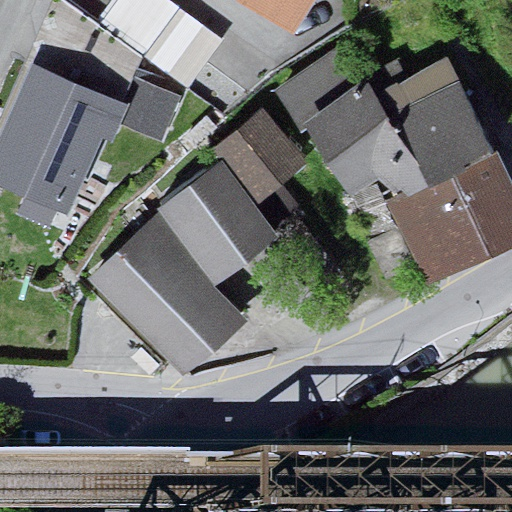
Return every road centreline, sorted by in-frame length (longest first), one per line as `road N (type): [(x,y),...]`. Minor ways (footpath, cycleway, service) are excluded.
road 1 (residential): [(511,265),(392,349),(208,409)]
road 2 (residential): [(208,409),(0,385)]
road 3 (unclassified): [(59,511),(106,461),(208,409)]
